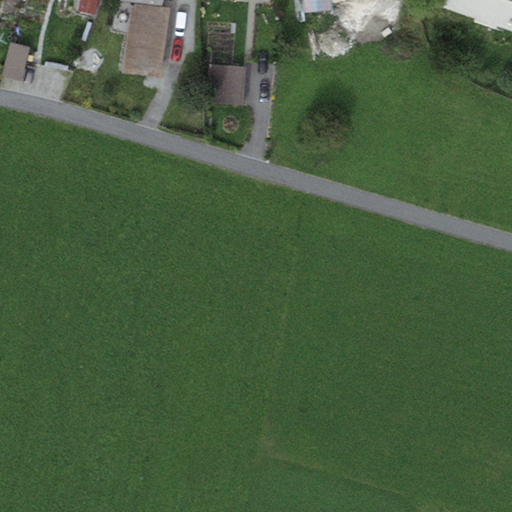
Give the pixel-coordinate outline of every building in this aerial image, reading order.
[(94,10),(95,0),(82,0),(81,8),(94,10)] [(375,5),(375,0),(307,0),(309,23),(330,21),(327,0),(344,0),(344,4),(375,5)] [(511,0),(450,0),(450,3),(511,25),(511,0)] [(167,9),(135,5),(127,68),(159,72),(167,9)] [(29,46),(11,41),(2,73),(20,78),(29,46)] [(243,68),(213,66),(211,98),(241,100),(243,68)]
